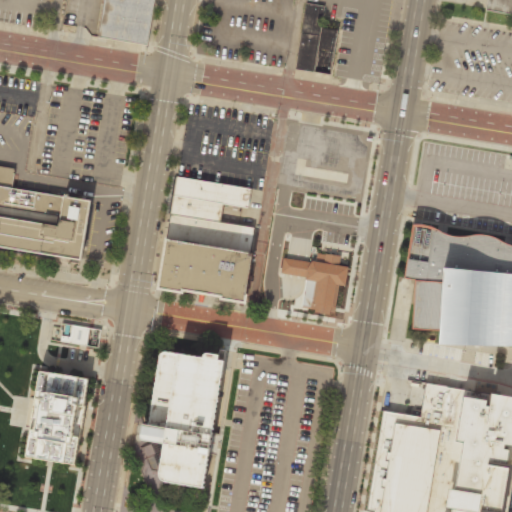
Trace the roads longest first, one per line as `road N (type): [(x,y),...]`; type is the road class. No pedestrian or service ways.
road 1 (primary): [(100,511),(183,0)]
road 2 (residential): [(0,47),(400,113)]
road 3 (primary): [(400,113),(339,511)]
road 4 (residential): [(131,308),(364,347)]
road 5 (residential): [(0,286),(131,308)]
